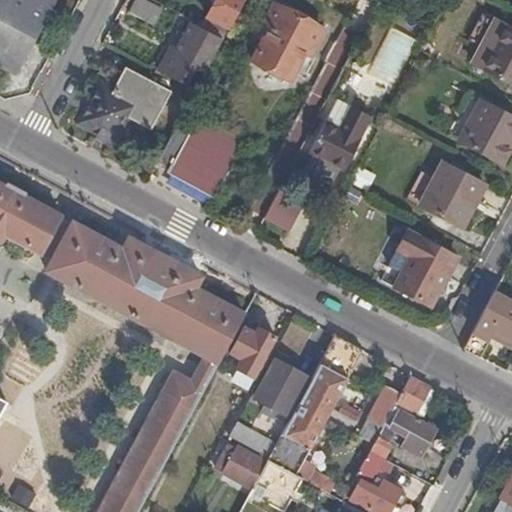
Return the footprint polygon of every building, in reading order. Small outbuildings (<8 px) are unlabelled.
[(12,19),(0,42),(0,68),(17,78),(58,0),(53,0),(50,6),(37,32),(12,19)] [(0,0),(0,42),(12,19),(3,14),(9,0),(0,0)] [(12,19),(22,0),(9,0),(3,14),(12,19)] [(50,6),(37,0),(22,0),(12,19),(37,32),(50,6)] [(157,27),(163,11),(141,0),(137,0),(132,13),(157,27)] [(227,32),(244,0),(216,0),(205,20),(227,32)] [(310,56),(324,31),(273,3),(263,21),(269,24),(248,60),(289,82),(305,53),(310,56)] [(511,30),(492,19),(467,65),(511,87),(511,30)] [(193,94),(222,40),(194,24),(176,59),(169,56),(159,76),(193,94)] [(148,134),(169,97),(123,72),(110,95),(101,90),(81,127),(116,146),(129,124),(148,134)] [(338,127),(350,108),(335,99),(324,119),(338,127)] [(511,116),(481,100),(461,140),(501,161),(511,142),(511,116)] [(367,117),(350,108),(338,127),(324,119),(306,151),(342,171),(360,139),(356,137),(367,117)] [(178,120),(155,164),(168,171),(166,175),(170,177),(171,175),(213,197),(242,145),(196,120),(192,128),(178,120)] [(478,202),(485,185),(442,162),(420,205),(460,225),(473,200),(478,202)] [(191,409),(243,313),(194,287),(200,276),(128,237),(122,249),(22,197),(24,193),(7,183),(5,188),(0,185),(0,238),(1,239),(3,235),(50,260),(44,270),(204,355),(190,381),(173,372),(162,392),(191,409)] [(276,193),(261,219),(287,233),(301,207),(276,193)] [(431,305),(458,256),(408,229),(399,246),(408,252),(391,282),(431,305)] [(492,329),(511,339),(511,301),(493,292),(463,348),(477,356),(492,329)] [(251,377),(272,338),(253,327),(249,334),(237,328),(220,361),(251,377)] [(362,349),(333,333),(274,442),(266,458),(295,474),(301,463),(362,349)] [(279,420),(303,374),(272,358),(251,396),(261,402),(257,409),(279,420)] [(428,383),(410,373),(401,391),(373,442),(368,452),(380,458),(397,427),(406,431),(402,440),(421,450),(434,424),(413,412),(428,383)] [(373,442),(401,391),(382,381),(354,432),(373,442)] [(111,485),(141,501),(191,409),(162,392),(111,485)] [(266,458),(274,442),(234,420),(224,438),(231,441),(265,460),(266,458)] [(237,449),(230,445),(218,467),(225,471),(237,449)] [(249,488),(263,464),(237,449),(225,471),(223,474),(249,488)] [(380,458),(368,452),(344,495),(376,511),(387,511),(400,489),(381,479),(377,488),(367,482),(375,467),(388,475),(393,466),(380,458)] [(279,511),(283,511),(300,480),(294,477),(265,460),(263,464),(249,488),(247,494),(279,511)] [(295,474),(294,477),(300,480),(324,494),(331,482),(326,480),(328,477),(301,463),(295,474)] [(511,511),(511,476),(497,504),(506,509),(511,511)] [(135,511),(141,501),(111,485),(96,511),(135,511)] [(237,511),(241,506),(227,499),(219,511),(237,511)] [(358,511),(343,503),(338,511),(358,511)]
